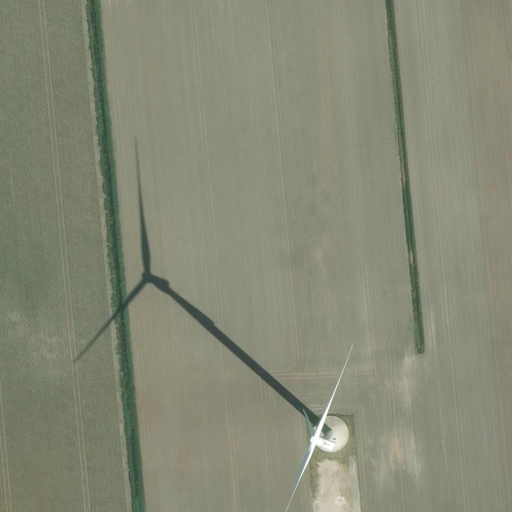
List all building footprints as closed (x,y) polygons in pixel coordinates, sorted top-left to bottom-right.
[(46,21),(22,24),(29,74),(52,71),(46,21)] [(11,101),(13,113),(38,109),(35,97),(11,101)] [(173,232),(204,230),(203,223),(173,224),(173,232)] [(67,233),(71,272),(93,270),(89,230),(67,233)] [(47,247),(62,246),(62,234),(47,235),(47,247)] [(25,239),(28,251),(43,248),(40,236),(25,239)] [(326,434),(326,435),(326,436),(327,437),(327,438),(328,438),(329,439),(330,439),(331,439),(332,439),(333,438),(334,438),(334,437),(334,436),(335,436),(335,435),(335,434),(334,433),(334,432),(333,431),(332,431),(331,430),(330,430),(329,431),(328,431),(327,432),(326,433),(326,434)]
